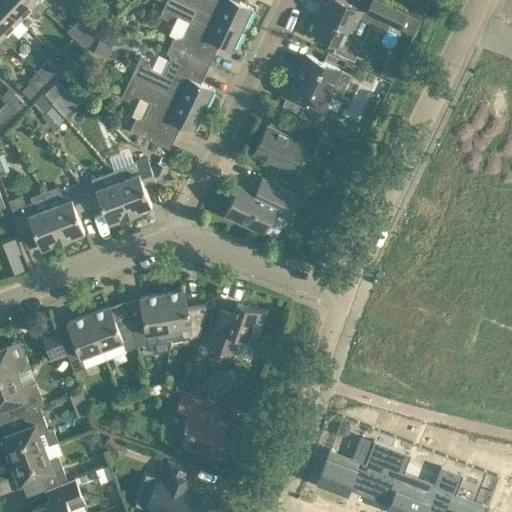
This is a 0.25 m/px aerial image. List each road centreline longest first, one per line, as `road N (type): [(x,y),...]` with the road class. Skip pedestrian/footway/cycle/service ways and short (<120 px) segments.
road 1 (residential): [(476,0),(378,203),(345,294)]
road 2 (residential): [(178,236),(288,0)]
road 3 (residential): [(345,294),(272,500)]
road 4 (residential): [(0,298),(178,236)]
road 5 (residential): [(178,236),(345,294)]
